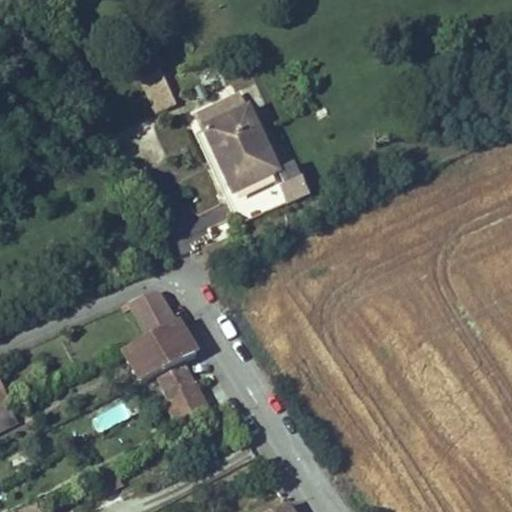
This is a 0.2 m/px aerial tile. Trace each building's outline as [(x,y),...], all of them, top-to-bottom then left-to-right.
[(175,107),(160,75),(139,84),(154,116),(175,107)] [(246,111),(239,96),(194,118),(201,132),(246,111)] [(278,179),(246,111),(201,132),(197,134),(229,202),(278,179)] [(169,319),(162,308),(159,304),(156,301),(153,299),(150,298),(146,298),(126,307),(145,344),(174,329),(169,319)] [(193,360),(174,329),(145,344),(119,356),(135,388),(155,378),(180,366),(193,360)] [(0,372),(10,367),(6,359),(0,361),(0,372)] [(193,389),(180,366),(155,378),(168,401),(192,390),(193,389)] [(209,419),(193,389),(192,390),(168,401),(163,404),(178,434),(209,419)] [(0,416),(10,411),(1,393),(0,393),(0,416)] [(0,432),(16,425),(10,411),(0,416),(0,432)] [(106,479),(103,473),(88,480),(92,486),(106,479)]
